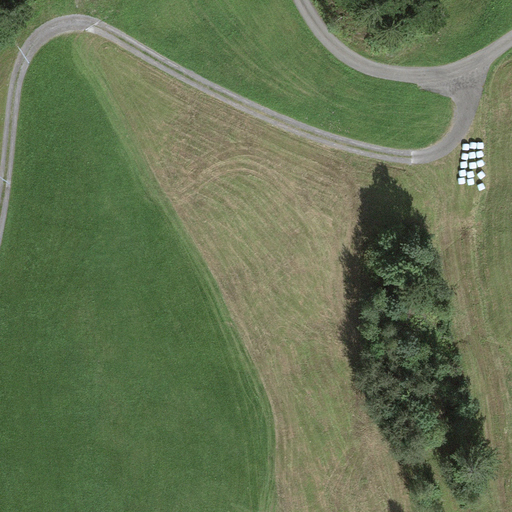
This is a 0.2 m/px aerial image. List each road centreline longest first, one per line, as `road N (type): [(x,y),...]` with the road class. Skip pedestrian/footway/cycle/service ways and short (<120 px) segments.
road 1 (track): [(0,207),(24,57),(35,39),(64,24),(108,30),(316,141),(411,157),(452,143),(461,129),(462,77)]
road 2 (track): [(301,0),(340,53),(381,70),(462,77),(511,37)]
